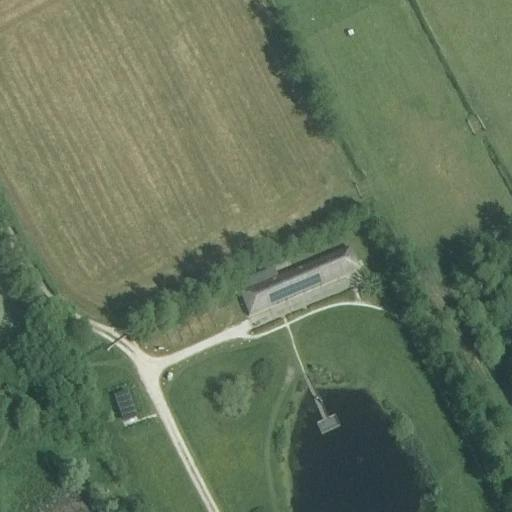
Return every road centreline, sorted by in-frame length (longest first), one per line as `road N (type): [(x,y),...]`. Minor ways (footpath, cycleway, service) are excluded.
road 1 (track): [(0,228),(45,316),(116,342),(144,376)]
road 2 (track): [(144,376),(214,511)]
